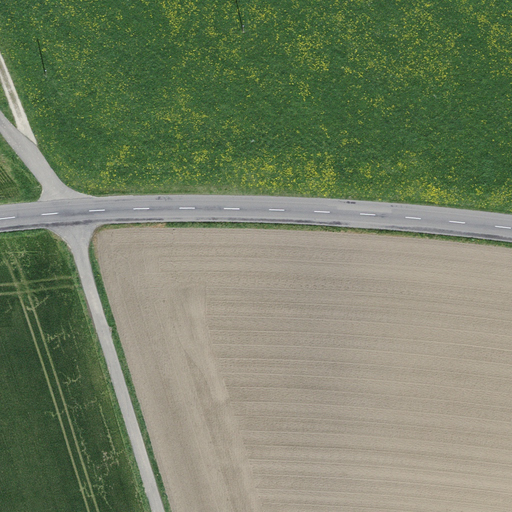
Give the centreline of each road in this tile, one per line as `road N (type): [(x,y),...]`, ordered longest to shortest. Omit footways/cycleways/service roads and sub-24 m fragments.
road 1 (tertiary): [(0,218),(231,208),(511,228)]
road 2 (track): [(0,119),(66,210),(158,511)]
